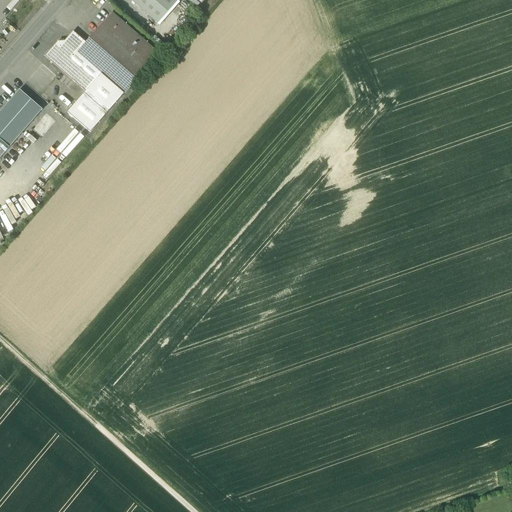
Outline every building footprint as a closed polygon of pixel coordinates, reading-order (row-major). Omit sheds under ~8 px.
[(177,1),(175,0),(129,0),(157,24),(177,1)] [(158,54),(112,14),(86,43),(77,53),(101,74),(124,94),(158,54)] [(64,41),(57,42),(44,56),(85,92),(101,74),(77,53),(86,43),(72,32),(64,41)] [(85,92),(67,113),(90,132),(124,94),(101,74),(85,92)] [(19,90),(0,111),(0,139),(9,148),(42,110),(19,90)] [(0,139),(0,158),(5,153),(9,148),(0,139)]
